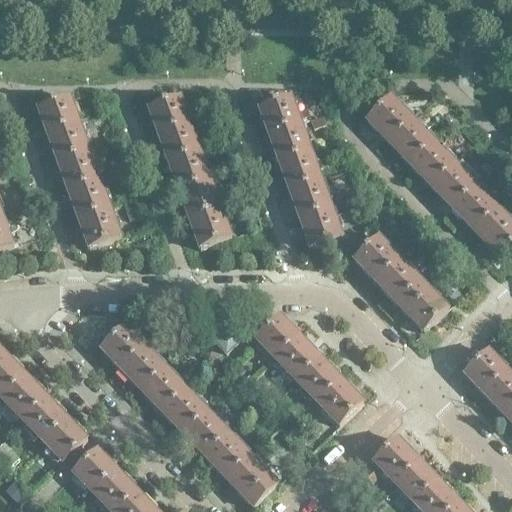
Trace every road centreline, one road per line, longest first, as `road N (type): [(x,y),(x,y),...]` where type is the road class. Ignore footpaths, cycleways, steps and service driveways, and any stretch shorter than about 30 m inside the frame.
road 1 (residential): [(511,153),(454,93),(436,86),(364,88),(353,94),(345,121),(349,137),(511,305)]
road 2 (residential): [(295,296),(293,268),(228,93),(216,85),(127,93)]
road 3 (residential): [(199,511),(35,341),(20,300)]
road 4 (residential): [(74,296),(72,269),(0,87)]
road 5 (residential): [(184,296),(183,269),(124,107),(127,93)]
road 6 (residential): [(421,389),(290,511)]
road 7 (residential): [(421,389),(339,306),(295,296)]
road 8 (residential): [(511,482),(421,389)]
road 9 (residential): [(511,305),(421,389)]
